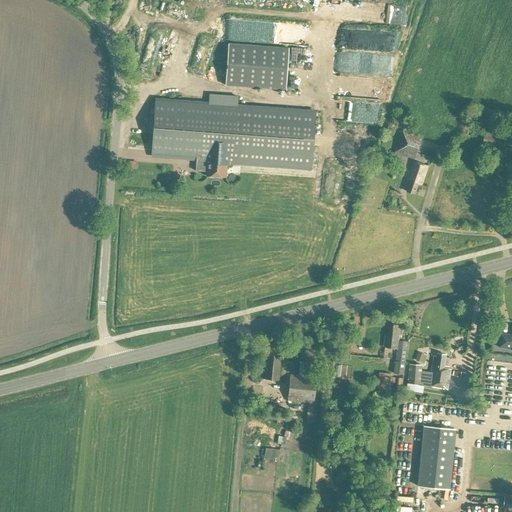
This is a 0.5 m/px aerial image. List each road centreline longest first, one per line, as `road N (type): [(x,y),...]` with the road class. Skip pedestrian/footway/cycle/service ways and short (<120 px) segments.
road 1 (tertiary): [(109,361),(511,262)]
road 2 (unclassified): [(109,361),(101,312),(119,82),(107,33),(71,0)]
